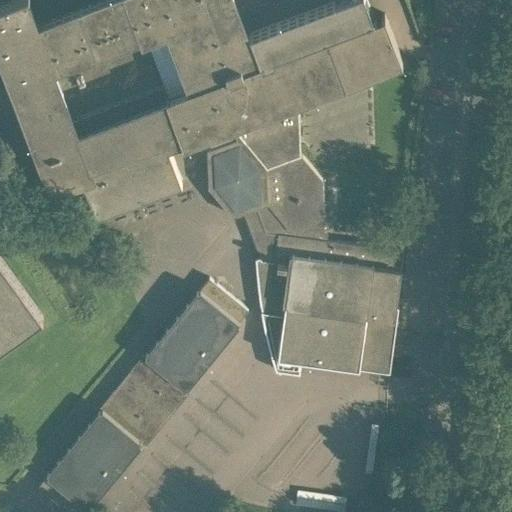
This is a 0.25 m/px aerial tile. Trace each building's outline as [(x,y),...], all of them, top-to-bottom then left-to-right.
[(104,0),(37,26),(27,0),(13,0),(0,5),(0,60),(2,66),(8,81),(50,193),(84,180),(94,205),(96,212),(99,210),(182,179),(166,138),(179,133),(183,143),(206,134),(211,146),(207,148),(207,155),(208,186),(232,215),(243,211),(255,244),(260,256),(255,258),(256,270),(257,279),(258,288),(259,294),(260,299),(261,304),(261,309),(263,316),(264,321),(264,326),(265,331),(266,336),(267,341),(268,346),(269,351),(270,355),(272,360),(273,365),(275,369),(299,372),(301,359),(381,369),(384,344),(386,344),(389,340),(391,335),(392,333),(394,328),(395,324),(397,319),(398,306),(396,305),(401,267),(393,266),(395,248),(325,239),(323,179),(299,151),(298,97),(342,80),(399,59),(400,62),(402,61),(384,14),(382,15),(383,18),(378,20),(374,21),(366,0),(338,0),(252,32),(252,34),(249,35),(236,0),(104,0)] [(0,347),(43,317),(0,257),(0,347)] [(239,320),(248,309),(209,277),(198,289),(197,288),(156,337),(145,351),(146,353),(145,355),(142,353),(99,405),(101,407),(38,485),(70,511),(80,511),(141,440),(145,443),(189,391),(184,386),(185,385),(187,387),(221,346),(239,323),(238,322),(239,320)] [(378,424),(371,423),(365,472),(372,473),(378,424)] [(344,506),(346,493),(296,485),(296,501),(344,506)]
